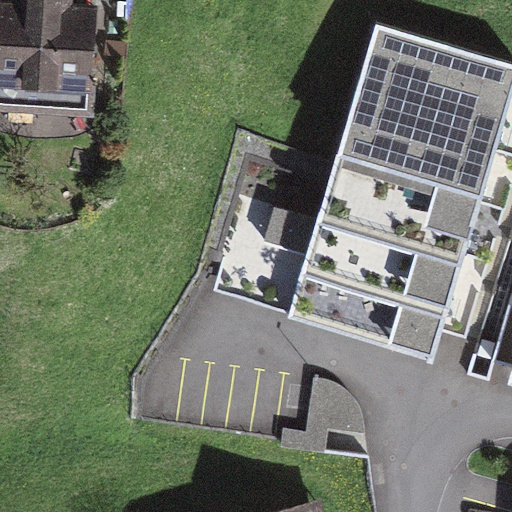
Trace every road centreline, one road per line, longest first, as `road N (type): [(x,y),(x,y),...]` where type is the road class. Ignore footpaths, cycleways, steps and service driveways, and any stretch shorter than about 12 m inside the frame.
road 1 (residential): [(200,314),(429,385)]
road 2 (residential): [(399,511),(429,385)]
